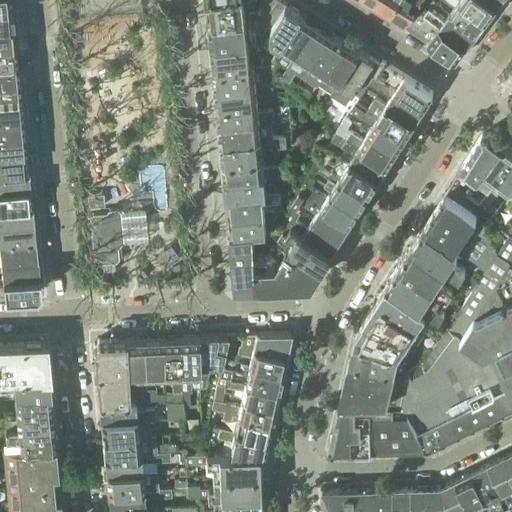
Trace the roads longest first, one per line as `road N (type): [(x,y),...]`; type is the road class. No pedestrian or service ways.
road 1 (residential): [(39,0),(71,316)]
road 2 (residential): [(207,310),(176,0)]
road 3 (residential): [(329,313),(470,92)]
road 4 (residential): [(511,428),(436,466),(291,471)]
road 5 (residential): [(85,511),(71,316)]
road 6 (residential): [(327,0),(470,92)]
road 7 (residential): [(291,471),(329,313)]
road 8 (residential): [(71,316),(207,310)]
road 9 (residential): [(207,310),(300,305),(329,313)]
